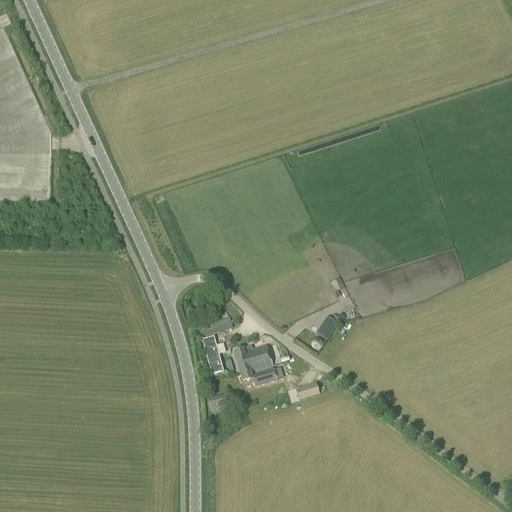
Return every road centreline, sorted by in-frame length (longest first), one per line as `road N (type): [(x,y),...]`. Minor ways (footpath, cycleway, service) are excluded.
road 1 (unclassified): [(511,508),(288,345),(213,280),(161,291)]
road 2 (tertiary): [(161,291),(28,0)]
road 3 (tertiary): [(195,511),(189,380),(161,291)]
